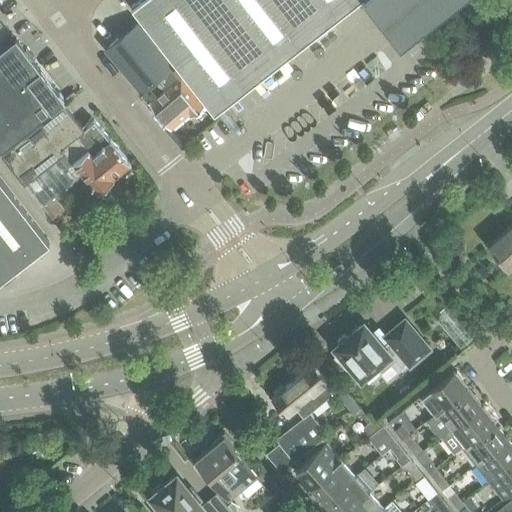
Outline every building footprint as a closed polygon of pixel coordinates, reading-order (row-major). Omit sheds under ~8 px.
[(417,28),(452,0),(137,0),(131,5),(214,110),(353,0),(366,0),(399,42),(417,28)] [(105,47),(148,100),(180,73),(137,21),(105,47)] [(0,50),(0,150),(63,102),(14,40),(0,50)] [(204,102),(180,73),(148,100),(170,126),(188,112),(189,114),(204,102)] [(82,127),(63,102),(0,150),(0,151),(23,182),(64,150),(72,160),(68,164),(68,169),(72,175),(77,175),(82,172),(97,191),(114,178),(112,177),(116,174),(119,178),(124,178),(131,173),(131,167),(125,158),(113,142),(112,143),(93,119),(82,127)] [(178,135),(173,139),(181,148),(186,144),(178,135)] [(64,150),(23,182),(42,205),(46,202),(54,195),(77,175),(72,175),(68,169),(68,164),(72,160),(64,150)] [(0,276),(48,240),(0,177),(0,276)] [(54,195),(46,202),(56,214),(64,207),(54,195)] [(511,211),(511,212),(511,213),(511,223),(487,243),(507,268),(511,263),(511,211)] [(449,309),(437,319),(461,347),(472,337),(449,309)] [(337,343),(334,345),(339,351),(335,354),(346,367),(350,363),(360,376),(373,365),(386,381),(402,368),(401,367),(405,363),(409,367),(430,349),(404,318),(384,334),(388,339),(382,344),(363,321),(347,334),(343,334),(337,338),(337,343)] [(303,416),(334,390),(335,390),(312,363),(284,386),(280,384),(274,389),(275,394),(271,397),(286,414),(295,406),(303,416)] [(421,394),(435,412),(467,387),(460,378),(462,376),(456,369),(454,371),(453,369),(421,394)] [(341,384),(335,390),(352,413),(359,408),(341,384)] [(441,434),(448,429),(480,403),(467,387),(435,412),(428,417),(431,421),(431,424),(435,430),(438,431),(441,434)] [(448,429),(461,446),(494,420),(480,403),(448,429)] [(313,416),(279,442),(280,442),(294,459),(320,438),(327,433),(313,416)] [(363,426),(363,430),(368,436),(384,423),(380,418),(372,424),(370,421),(363,426)] [(461,446),(475,463),(507,438),(494,420),(461,446)] [(394,427),(402,438),(409,432),(401,421),(394,427)] [(382,436),(389,444),(396,438),(389,430),(382,436)] [(417,442),(409,432),(402,438),(415,454),(423,448),(418,441),(417,442)] [(226,498),(256,474),(223,434),(194,459),(226,498)] [(320,438),(294,459),(299,465),(323,443),(320,438)] [(396,457),(400,462),(403,460),(409,455),(396,438),(389,444),(398,455),(396,457)] [(475,463),(488,479),(511,460),(511,444),(507,438),(475,463)] [(295,468),(310,485),(340,458),(325,441),(323,443),(299,465),(295,468)] [(280,442),(267,453),(280,469),(293,460),(294,459),(280,442)] [(424,448),(423,448),(415,454),(429,471),(436,466),(428,456),(430,455),(424,448)] [(408,467),(416,477),(422,472),(409,455),(403,460),(400,462),(404,467),(408,467)] [(310,485),(325,501),(355,474),(340,458),(310,485)] [(511,490),(511,460),(488,479),(502,498),(511,490)] [(444,476),(436,466),(429,471),(437,482),(444,476)] [(432,484),(422,472),(416,477),(418,480),(417,480),(425,490),(432,484)] [(206,511),(233,511),(216,490),(200,503),(176,473),(162,485),(160,482),(150,491),(152,493),(150,494),(164,511),(197,511),(203,508),(206,511)] [(266,473),(260,478),(269,489),(275,483),(266,473)] [(325,501),(334,511),(344,511),(369,490),(355,474),(325,501)] [(344,511),(377,511),(384,506),(369,490),(344,511)] [(448,496),(455,505),(462,499),(455,490),(448,496)] [(436,504),(442,511),(448,506),(437,492),(429,499),(434,506),(436,504)] [(511,497),(501,505),(506,511),(507,511),(511,508),(511,497)] [(403,511),(392,499),(384,506),(377,511),(403,511)] [(468,511),(471,510),(462,499),(455,505),(460,511),(468,511)]
